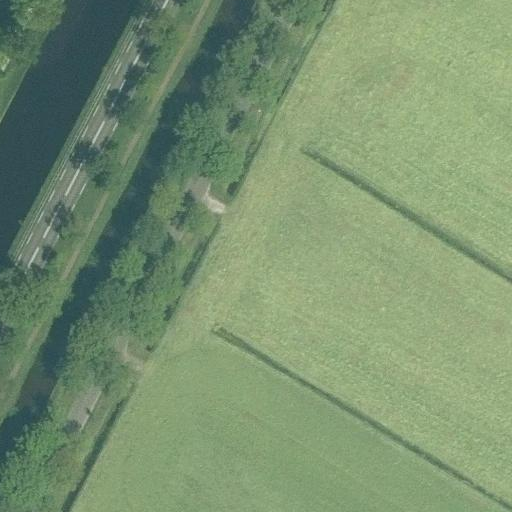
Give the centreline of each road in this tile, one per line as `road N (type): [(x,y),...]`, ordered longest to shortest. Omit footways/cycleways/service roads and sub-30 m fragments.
road 1 (unclassified): [(28,511),(293,0)]
road 2 (primary): [(0,323),(168,0)]
